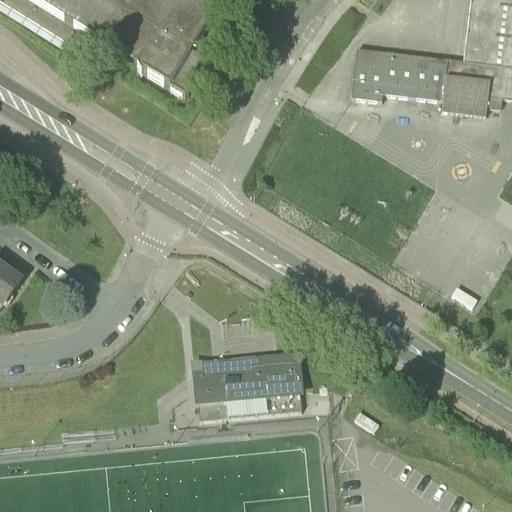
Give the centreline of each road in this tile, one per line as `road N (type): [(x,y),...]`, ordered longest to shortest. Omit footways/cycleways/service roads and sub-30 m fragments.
road 1 (tertiary): [(511,412),(214,225)]
road 2 (residential): [(202,185),(318,0)]
road 3 (tertiary): [(163,196),(0,94)]
road 4 (residential): [(121,305),(0,222)]
road 5 (residential): [(0,361),(77,347),(121,305)]
